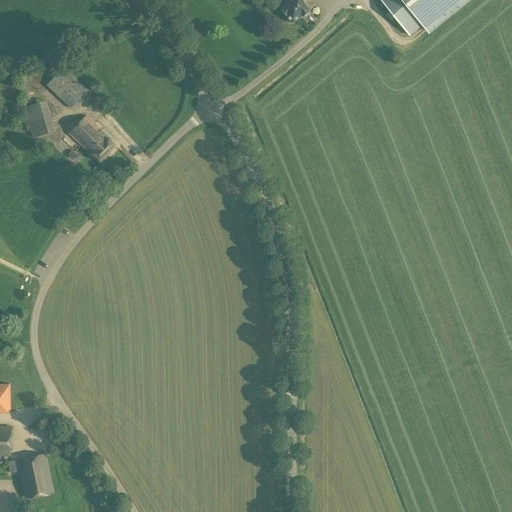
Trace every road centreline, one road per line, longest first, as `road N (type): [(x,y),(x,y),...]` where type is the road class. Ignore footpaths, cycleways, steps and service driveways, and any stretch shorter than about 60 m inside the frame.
road 1 (unclassified): [(132,511),(51,391),(35,351),(34,318),(74,241),(190,123),(216,107)]
road 2 (tertiary): [(291,511),(286,276),(266,200),(216,107)]
road 3 (tertiary): [(216,107),(145,0)]
